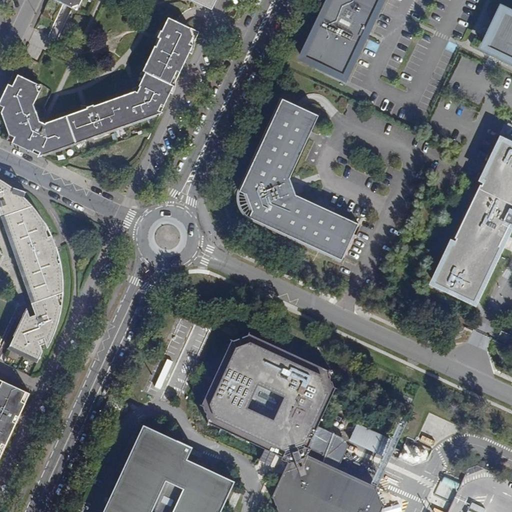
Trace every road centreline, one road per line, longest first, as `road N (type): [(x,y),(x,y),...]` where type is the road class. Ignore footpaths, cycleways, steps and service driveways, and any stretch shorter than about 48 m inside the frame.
road 1 (unclassified): [(511,398),(190,253)]
road 2 (residential): [(142,250),(26,511)]
road 3 (unclassified): [(44,511),(145,286),(162,265)]
road 4 (residential): [(184,215),(281,0)]
road 5 (residential): [(267,0),(167,209)]
road 6 (residential): [(141,227),(0,157)]
